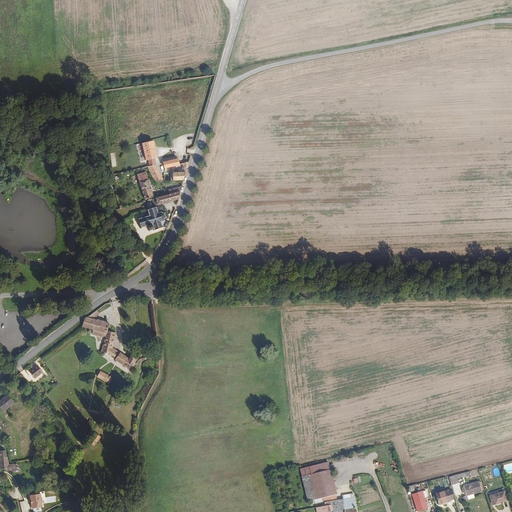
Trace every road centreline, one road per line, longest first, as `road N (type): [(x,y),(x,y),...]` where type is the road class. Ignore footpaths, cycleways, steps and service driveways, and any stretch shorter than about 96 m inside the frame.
road 1 (secondary): [(214,93),(167,249),(0,379)]
road 2 (track): [(156,304),(511,296)]
road 3 (unclassified): [(511,18),(271,64),(214,93)]
road 4 (track): [(156,304),(158,372),(137,414),(133,457),(137,511)]
